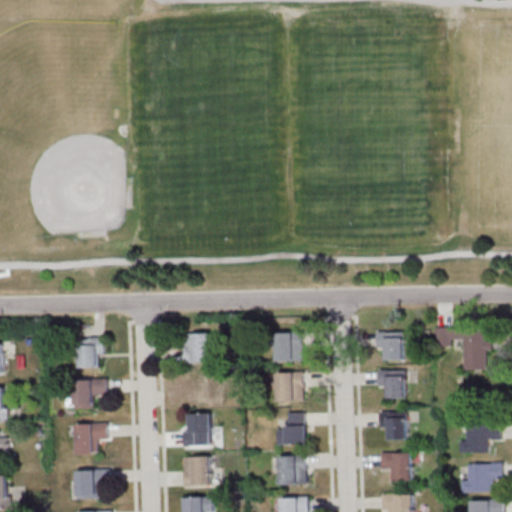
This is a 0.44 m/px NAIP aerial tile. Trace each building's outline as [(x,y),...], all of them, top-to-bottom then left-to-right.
[(437,345),(454,345),(454,339),(465,339),(465,369),(490,369),(491,327),(438,327),(437,345)] [(379,331),(379,349),(389,349),(389,359),(407,359),(407,331),(379,331)] [(214,362),(214,332),(187,332),(187,362),(214,362)] [(305,332),(280,332),(280,360),(305,360),(305,332)] [(82,337),(82,367),(100,367),(100,357),(107,357),(107,337),(82,337)] [(381,370),(381,387),(390,387),(390,398),(407,398),(407,370),(381,370)] [(185,383),(185,403),(212,403),(212,372),(190,372),(190,383),(185,383)] [(305,372),(280,372),(280,400),(305,400),(305,372)] [(82,378),(82,406),(98,406),(98,397),(109,397),(109,378),(82,378)] [(0,419),(11,420),(11,387),(0,387),(0,419)] [(383,429),(392,429),(392,439),(409,439),(409,411),(383,411),(383,429)] [(291,412),(291,424),(280,424),(280,443),(308,443),(308,412),(291,412)] [(214,445),(214,413),(194,413),(194,424),(187,424),(187,445),(214,445)] [(110,422),(80,422),(80,453),(99,453),(99,442),(110,442),(110,422)] [(493,452),(493,442),(503,442),(503,424),(471,424),(471,436),(462,436),(462,452),(493,452)] [(0,429),(0,452),(10,453),(9,429),(0,429)] [(394,481),(414,481),(414,451),(384,451),(384,470),(394,470),(394,481)] [(308,484),(308,455),(283,455),(283,484),(308,484)] [(214,485),(214,456),(187,456),(187,485),(214,485)] [(470,463),(470,491),(494,491),(494,481),(504,481),(504,463),(470,463)] [(108,469),(80,469),(80,498),(108,498),(108,469)] [(0,507),(14,508),(14,475),(0,474),(0,507)] [(415,511),(415,493),(384,493),(383,511),(415,511)] [(187,511),(210,511),(211,496),(187,496),(187,511)] [(284,511),(311,511),(311,496),(285,496),(284,511)] [(473,499),(473,511),(506,511),(506,499),(473,499)]
